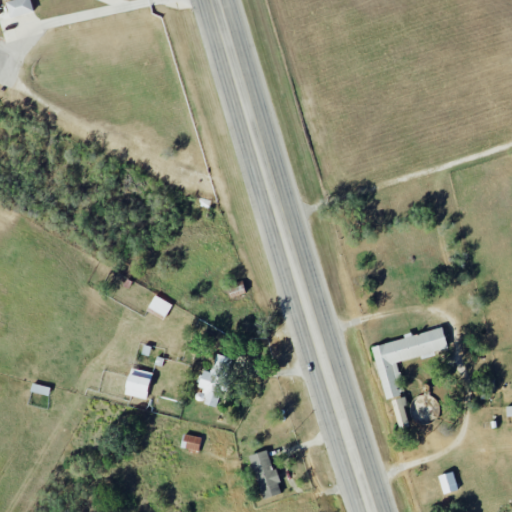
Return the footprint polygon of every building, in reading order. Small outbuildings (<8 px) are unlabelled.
[(12,0),(5,2),(10,18),(33,11),(30,0),(12,0)] [(171,304),(154,296),(148,308),(165,317),(171,304)] [(371,346),(384,399),(400,395),(396,379),(400,378),(396,362),(447,350),(442,328),(371,346)] [(219,409),(233,359),(216,354),(211,372),(203,370),(198,388),(205,390),(201,404),(219,409)] [(124,395),(146,399),(151,372),(129,368),(124,395)] [(397,425),(407,423),(404,406),(407,406),(405,397),(392,399),(397,425)] [(180,447),(198,451),(201,438),(183,434),(180,447)] [(267,450),(249,456),(263,499),(281,493),(267,450)] [(443,494),(458,490),(452,471),(438,476),(443,494)]
